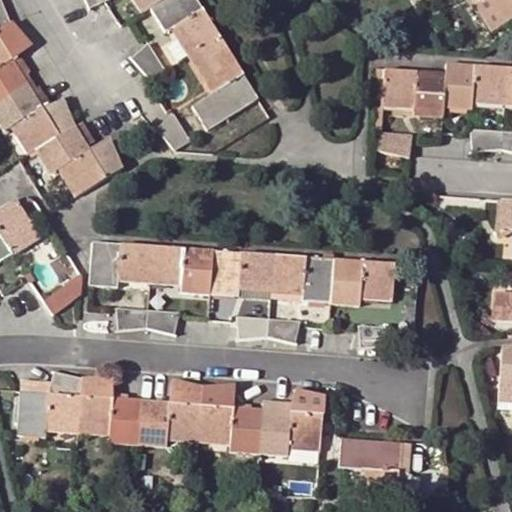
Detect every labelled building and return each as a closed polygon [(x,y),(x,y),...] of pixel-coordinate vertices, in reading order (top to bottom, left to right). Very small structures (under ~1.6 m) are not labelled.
[(106,0),(81,0),(86,11),(106,2),(108,1),(106,0)] [(129,0),(139,15),(147,9),(164,35),(170,30),(174,36),(177,41),(184,37),(194,52),(203,67),(197,72),(207,88),(211,95),(189,108),(205,133),(255,100),(193,0),(129,0)] [(467,0),(488,33),(508,20),(499,5),(492,10),(486,0),(480,0),(477,3),(475,0),(467,0)] [(511,18),(511,0),(475,0),(477,3),(480,0),(486,0),(492,10),(499,5),(508,20),(511,18)] [(0,132),(1,134),(7,130),(15,143),(22,139),(31,154),(34,152),(49,175),(56,171),(64,184),(71,180),(80,195),(119,171),(108,144),(95,150),(88,154),(84,148),(73,130),(61,102),(49,107),(40,111),(24,86),(9,62),(17,55),(27,45),(7,24),(0,6),(0,132)] [(184,37),(177,41),(187,57),(194,52),(184,37)] [(129,61),(147,82),(163,72),(145,46),(129,61)] [(194,52),(187,57),(197,72),(203,67),(194,52)] [(23,66),(17,55),(9,62),(24,86),(30,82),(25,75),(28,73),(23,66)] [(442,75),(373,71),(371,107),(379,107),(379,99),(397,100),(396,108),(405,109),(412,109),(411,117),(439,119),(440,110),(468,112),(468,105),(475,105),(481,105),(481,97),(500,98),(511,99),(511,70),(442,65),(442,75)] [(30,82),(24,86),(40,111),(49,107),(44,98),(38,88),(34,90),(30,82)] [(481,97),(481,105),(500,106),(500,98),(481,97)] [(511,99),(500,98),(500,106),(511,107),(511,99)] [(379,99),(379,107),(396,108),(397,100),(379,99)] [(369,135),(377,136),(379,107),(371,107),(369,135)] [(154,129),(175,152),(188,143),(170,116),(154,129)] [(81,125),(73,130),(84,148),(92,144),(81,125)] [(511,134),(468,132),(471,154),(498,151),(511,154),(511,134)] [(404,160),(409,138),(377,136),(375,153),(404,160)] [(24,158),(31,154),(22,139),(15,143),(24,158)] [(64,184),(73,199),(80,195),(71,180),(64,184)] [(511,203),(501,202),(498,230),(511,231),(511,295),(495,294),(493,322),(511,323),(511,203)] [(0,262),(9,257),(4,250),(12,245),(18,241),(14,235),(28,226),(13,203),(0,211),(0,262)] [(32,232),(28,226),(14,235),(18,241),(32,232)] [(90,244),(87,288),(115,291),(115,283),(123,283),(130,284),(130,276),(148,278),(166,279),(166,286),(174,287),(179,287),(179,295),(235,299),(235,291),(252,292),(252,285),(269,287),(286,288),(285,295),(300,297),(300,304),(356,308),(357,301),(364,301),(372,302),(372,294),(391,296),(392,267),(90,244)] [(22,276),(37,293),(58,274),(49,259),(22,276)] [(130,276),(130,284),(148,285),(148,278),(130,276)] [(148,278),(148,285),(166,286),(166,279),(148,278)] [(268,301),(269,287),(252,285),(252,292),(235,291),(235,299),(242,299),(268,301)] [(292,303),(300,304),(300,297),(285,295),(286,288),(269,287),(268,301),(292,303)] [(390,303),(391,296),(372,294),(372,302),(390,303)] [(176,316),(114,311),(116,333),(145,330),(172,338),(176,316)] [(476,323),(462,312),(467,332),(476,323)] [(297,325),(235,321),(235,341),(265,339),(293,346),(297,325)] [(356,329),(358,351),(386,348),(387,330),(356,329)] [(511,347),(500,348),(496,398),(511,399),(511,347)] [(295,391),(292,402),(288,414),(260,412),(248,411),(232,409),(230,387),(201,390),(173,382),(167,404),(157,403),(126,400),(111,400),(109,378),(81,381),(53,374),(50,384),(47,395),(19,394),(15,437),(44,439),(44,432),(60,433),(61,427),(77,428),(96,429),(95,435),(108,436),(107,444),(166,448),(166,441),(179,442),(180,435),(198,436),(214,437),(214,444),(229,445),(228,453),(286,458),(286,450),(301,451),(302,444),(319,445),(322,399),(295,391)] [(47,395),(50,384),(37,383),(20,381),(19,394),(47,395)] [(511,399),(496,398),(496,411),(511,411),(511,399)] [(288,414),(292,402),(277,401),(261,399),(260,412),(288,414)] [(396,474),(399,445),(340,440),(338,469),(363,471),(362,483),(369,484),(368,503),(413,507),(417,488),(419,479),(409,477),(396,474)] [(318,452),(319,445),(302,444),(301,451),(318,452)] [(410,446),(399,445),(396,474),(409,477),(410,457),(410,446)] [(420,476),(419,479),(417,488),(428,490),(431,479),(420,476)] [(369,484),(362,483),(361,502),(368,503),(369,484)]
